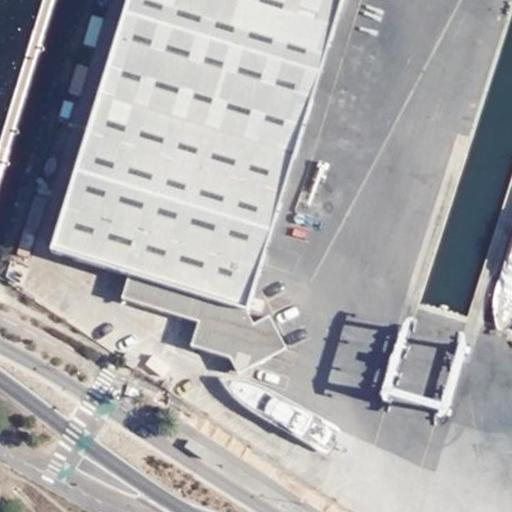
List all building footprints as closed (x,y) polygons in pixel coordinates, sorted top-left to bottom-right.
[(283,319),(260,312),(253,299),(340,0),(129,0),(60,241),(134,264),(129,286),(205,310),(199,334),(240,346),(266,350),(283,319)] [(389,56),(396,25),(368,19),(362,50),(389,56)] [(275,304),(260,312),(283,319),(275,304)] [(291,336),(283,319),(266,350),(291,336)] [(397,397),(442,406),(454,337),(409,328),(397,397)] [(511,415),(498,340),(454,348),(463,400),(482,396),(488,430),(511,426),(511,415)] [(266,350),(240,346),(247,361),(266,350)]
